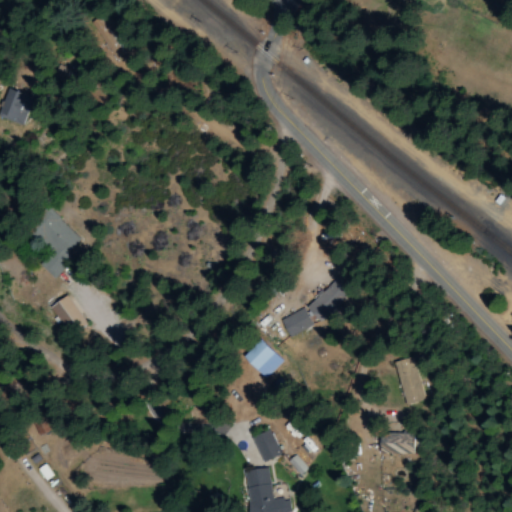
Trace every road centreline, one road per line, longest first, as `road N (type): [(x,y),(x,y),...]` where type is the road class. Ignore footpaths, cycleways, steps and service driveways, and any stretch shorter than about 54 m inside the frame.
road 1 (tertiary): [(511,345),(291,132),(263,95),(261,67),(299,0)]
road 2 (residential): [(0,392),(142,365),(194,337),(254,257),(291,132)]
